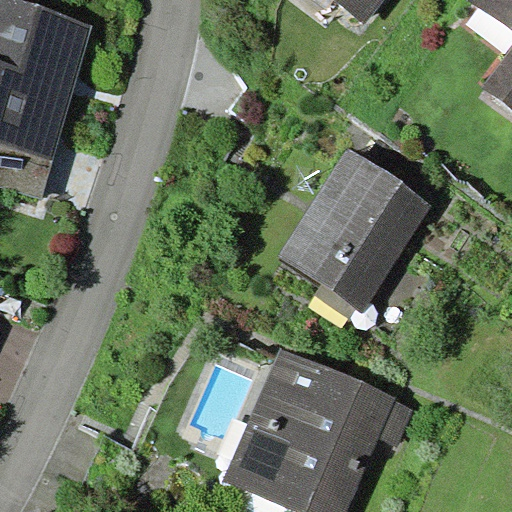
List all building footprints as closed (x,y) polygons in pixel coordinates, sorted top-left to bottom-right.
[(315,0),(370,41),(401,0),(315,0)] [(511,0),(480,0),(460,26),(509,63),(479,103),(511,128),(511,0)] [(81,42),(0,18),(0,157),(43,170),(81,42)] [(436,221),(348,162),(276,269),(364,328),(436,221)] [(348,511),(393,403),(277,356),(222,492),(272,511),(348,511)]
